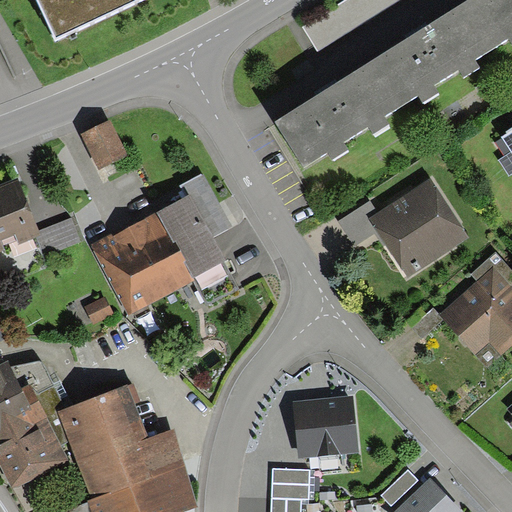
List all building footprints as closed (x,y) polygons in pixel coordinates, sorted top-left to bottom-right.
[(38,0),(60,46),(155,0),(38,0)] [(372,123),(377,131),(392,122),(387,114),(423,92),(428,100),(444,89),(439,82),(465,66),(470,74),(485,65),(480,56),(511,36),(511,0),(466,0),(407,37),(318,92),(272,120),(301,167),(329,150),(333,158),(348,149),(344,141),(372,123)] [(108,125),(81,139),(98,173),(125,159),(108,125)] [(511,132),(498,143),(511,161),(511,132)] [(386,243),(408,276),(469,236),(431,178),(380,211),(370,218),(386,243)] [(0,243),(41,228),(22,180),(0,188),(0,243)] [(186,186),(155,202),(187,263),(218,247),(186,186)] [(370,218),(380,211),(371,199),(338,221),(355,247),(376,234),(383,245),(386,243),(370,218)] [(90,245),(123,312),(186,281),(153,214),(90,245)] [(440,313),(486,366),(511,344),(511,269),(496,251),(470,274),(476,281),(471,286),(440,313)] [(434,308),(413,327),(423,338),(444,319),(434,308)] [(0,309),(0,345),(14,340),(0,309)] [(0,369),(0,463),(13,489),(68,464),(61,448),(69,444),(59,414),(67,412),(43,363),(41,361),(39,361),(9,367),(8,365),(0,369)] [(193,511),(198,510),(175,431),(149,442),(136,407),(141,404),(134,386),(67,412),(59,414),(69,444),(92,503),(72,511),(193,511)] [(356,400),(295,405),(298,457),(360,453),(356,400)] [(312,470),(274,469),(273,511),(301,511),(302,500),(311,500),(312,470)] [(383,496),(392,505),(418,480),(408,471),(383,496)] [(462,511),(463,511),(428,477),(393,511),(462,511)]
